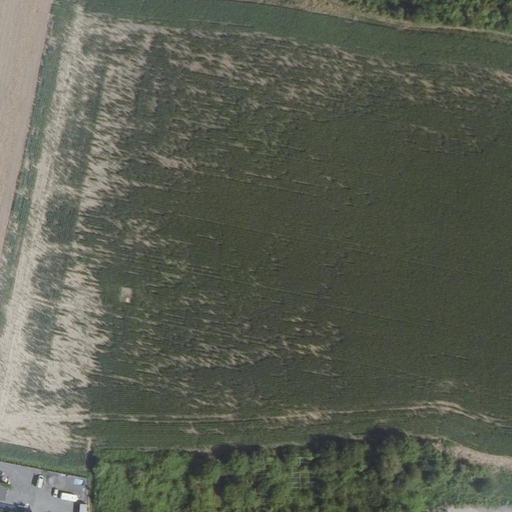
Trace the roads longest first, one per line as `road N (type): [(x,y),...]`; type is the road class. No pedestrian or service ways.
road 1 (track): [(156,245),(14,228),(61,0)]
road 2 (track): [(191,0),(156,245),(124,340)]
road 3 (track): [(511,47),(364,24),(317,0)]
road 4 (track): [(335,14),(191,0)]
road 5 (track): [(411,51),(310,37),(291,9)]
